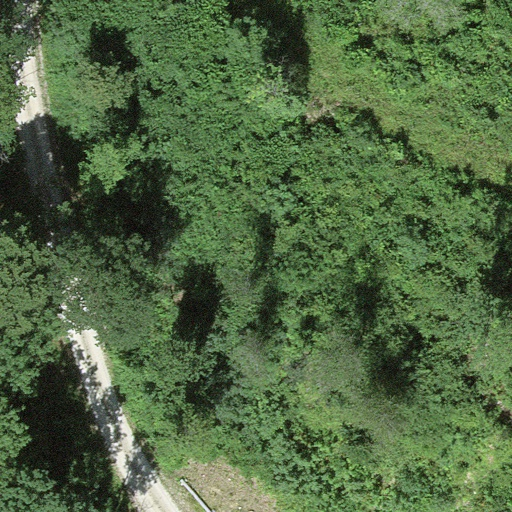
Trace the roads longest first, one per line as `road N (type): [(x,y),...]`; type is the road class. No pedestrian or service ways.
road 1 (track): [(177,511),(153,490),(59,289),(11,51),(9,0)]
road 2 (track): [(238,0),(323,111),(371,200)]
